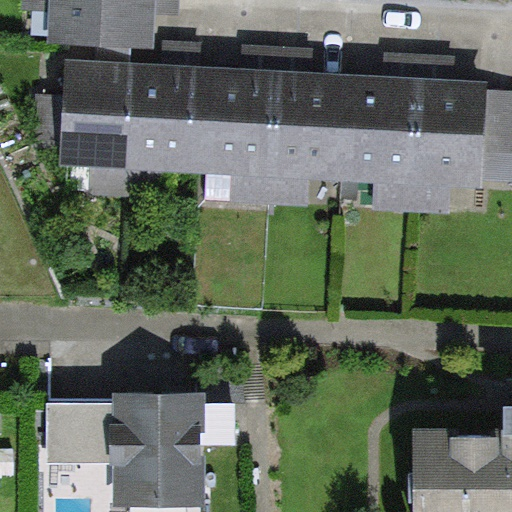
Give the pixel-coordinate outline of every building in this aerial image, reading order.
[(151,43),(152,0),(59,0),(58,38),(151,43)] [(242,69),(315,78),(319,49),(245,40),(242,69)] [(137,72),(72,68),(67,161),(132,164),(137,72)] [(202,76),(137,72),(132,164),(196,168),(202,76)] [(278,80),(214,76),(208,169),(273,172),(278,80)] [(343,83),(278,80),(273,172),(337,176),(343,83)] [(420,88),(356,84),(350,177),(415,180),(420,88)] [(485,92),(420,88),(415,180),(480,184),(485,92)] [(194,508),(191,393),(97,395),(99,509),(194,508)] [(511,511),(511,431),(388,433),(389,511),(511,511)]
